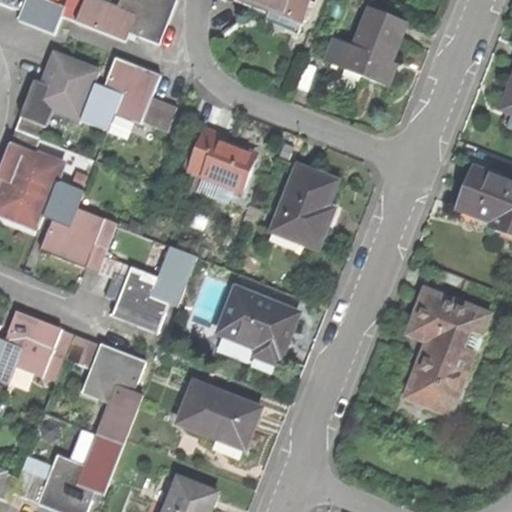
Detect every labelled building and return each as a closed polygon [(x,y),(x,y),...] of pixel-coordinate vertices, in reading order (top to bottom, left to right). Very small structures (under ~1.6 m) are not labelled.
[(47,0),(0,0),(0,4),(21,12),(18,20),(56,34),(66,7),(48,1),(47,0)] [(178,0),(122,0),(120,7),(101,0),(86,0),(78,22),(128,40),(131,33),(162,44),(178,0)] [(312,0),(251,0),(264,5),(305,21),(312,0)] [(406,22),(370,8),(356,47),(348,44),(340,66),(390,85),(396,69),(389,67),(397,45),(406,22)] [(55,111),(83,122),(96,84),(101,72),(55,54),(44,84),(34,81),(28,96),(20,119),(44,128),(48,129),(55,111)] [(162,75),(117,58),(106,88),(96,84),(83,122),(109,132),(116,114),(143,124),(145,121),(153,97),(158,85),(162,75)] [(165,102),(153,97),(145,121),(156,125),(165,102)] [(177,106),(165,102),(156,125),(169,130),(177,106)] [(20,119),(16,130),(40,139),(44,128),(20,119)] [(206,126),(189,171),(205,177),(206,174),(246,188),(257,157),(236,149),(218,142),(222,132),(206,126)] [(16,130),(11,145),(35,154),(40,139),(16,130)] [(35,154),(11,145),(3,164),(0,173),(0,179),(6,182),(0,198),(0,213),(41,228),(44,218),(59,180),(32,170),(38,155),(35,154)] [(339,181),(299,165),(274,230),(320,248),(327,229),(321,227),(330,205),(339,181)] [(511,181),(473,167),(466,185),(458,207),(492,220),(489,226),(511,234),(511,181)] [(86,190),(59,180),(44,218),(53,221),(42,251),(63,258),(88,268),(97,243),(106,219),(79,209),(86,190)] [(119,224),(106,219),(97,243),(110,248),(119,224)] [(106,258),(110,248),(97,243),(88,268),(101,273),(106,258)] [(161,278),(132,268),(129,277),(120,302),(114,316),(138,325),(160,333),(171,303),(182,307),(200,256),(173,246),(161,278)] [(101,273),(115,278),(116,273),(129,277),(132,268),(106,258),(101,273)] [(107,297),(120,302),(129,277),(116,273),(115,278),(107,297)] [(300,313),(237,288),(220,332),(255,345),(252,353),(278,362),(281,355),(284,356),(292,334),(300,313)] [(490,315),(426,291),(418,310),(410,333),(428,340),(407,398),(435,408),(442,390),(457,396),(473,353),(464,349),(471,331),(482,335),(490,315)] [(17,367),(44,377),(53,354),(62,329),(40,321),(17,312),(6,342),(0,340),(0,380),(11,385),(17,367)] [(53,354),(68,360),(77,335),(62,329),(53,354)] [(68,360),(82,365),(91,340),(77,335),(68,360)] [(82,365),(94,369),(103,344),(91,340),(82,365)] [(123,352),(103,344),(94,369),(85,393),(111,403),(99,435),(127,445),(145,395),(137,392),(149,361),(123,352)] [(59,383),(68,360),(53,354),(44,377),(59,383)] [(264,408),(197,381),(181,421),(248,447),(256,428),(264,408)] [(59,424),(49,421),(43,426),(45,437),(52,440),(60,434),(59,424)] [(60,456),(52,478),(42,504),(62,511),(90,511),(98,492),(108,495),(127,445),(99,435),(87,466),(60,456)] [(34,456),(29,468),(51,477),(56,465),(34,456)] [(24,467),(20,477),(14,494),(28,499),(37,473),(24,467)] [(20,477),(8,472),(0,493),(0,497),(11,502),(14,494),(20,477)] [(52,478),(37,473),(28,499),(42,504),(52,478)] [(212,511),(220,491),(181,475),(166,511),(212,511)]
